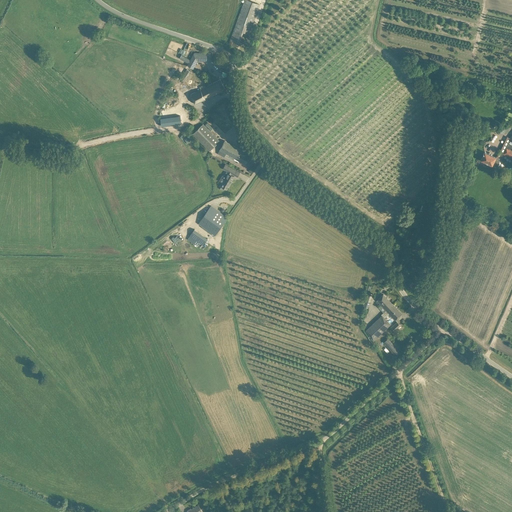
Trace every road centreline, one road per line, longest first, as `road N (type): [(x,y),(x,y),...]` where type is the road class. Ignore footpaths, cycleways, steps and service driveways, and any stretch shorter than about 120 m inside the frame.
road 1 (unclassified): [(443,327),(398,288),(385,240),(250,142),(222,50),(98,0)]
road 2 (unclassified): [(177,505),(325,438),(443,327)]
road 3 (track): [(399,370),(447,511)]
